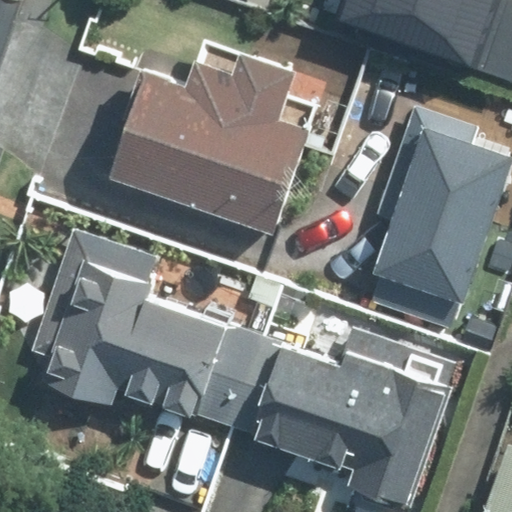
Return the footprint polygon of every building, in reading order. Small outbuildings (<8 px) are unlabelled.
[(329,0),(324,16),(471,72),(498,0),(329,0)] [(283,234),(331,77),(211,41),(202,71),(144,53),(105,180),(283,234)] [(511,243),(511,123),(416,91),(372,217),(400,226),(374,301),(480,337),(511,243)] [(419,503),(462,362),(357,330),(351,351),(168,296),(181,253),(64,218),(14,383),(419,503)] [(483,511),(511,511),(511,439),(510,439),(483,511)]
